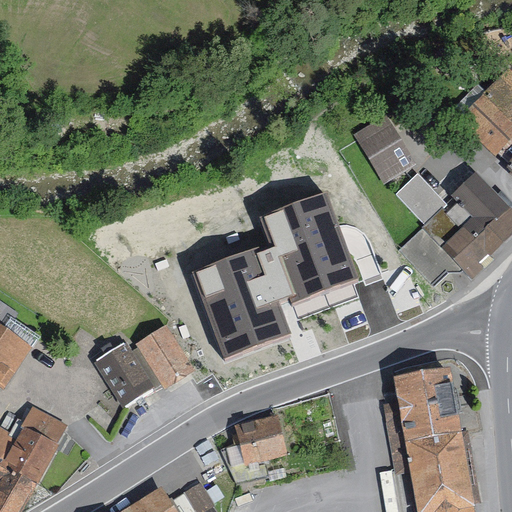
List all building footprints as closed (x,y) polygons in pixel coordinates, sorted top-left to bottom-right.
[(511,131),(511,79),(507,75),(466,121),(497,148),(511,131)] [(385,121),(355,140),(383,188),(414,169),(385,121)] [(511,207),(476,172),(447,200),(418,171),(391,197),(421,228),(396,251),(432,287),(447,272),(464,271),(474,281),(511,243),(511,207)] [(324,194),(266,217),(278,247),(296,294),(288,297),(292,306),(359,280),(324,194)] [(257,248),(192,273),(225,363),(290,336),(278,303),(259,253),(257,248)] [(32,341),(0,319),(0,380),(5,384),(32,341)] [(194,374),(165,328),(137,346),(165,392),(194,374)] [(127,349),(97,367),(124,411),(154,392),(127,349)] [(474,511),(453,372),(393,381),(396,405),(384,407),(395,478),(406,476),(411,511),(474,511)] [(0,461),(35,482),(65,432),(31,414),(15,439),(0,430),(0,461)] [(275,420),(235,431),(246,468),(286,457),(275,420)] [(0,511),(1,511),(16,511),(35,482),(0,461),(0,511)] [(216,511),(200,486),(173,502),(179,511),(216,511)] [(171,511),(161,495),(131,511),(171,511)]
